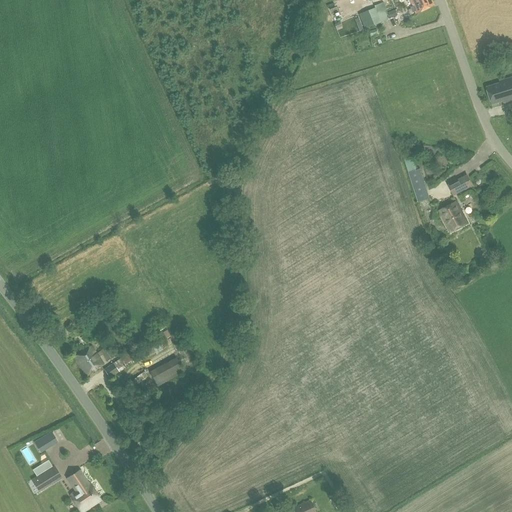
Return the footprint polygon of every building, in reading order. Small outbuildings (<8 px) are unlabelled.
[(405,0),(406,1),(407,0),(410,0),(413,6),(410,7),(412,12),(415,11),(416,13),(434,5),(431,0),(405,0)] [(368,27),(381,22),(377,13),(375,7),(362,12),(368,27)] [(486,87),(491,104),(492,104),(492,106),(498,104),(498,102),(502,101),(503,102),(511,99),(511,77),(499,81),(500,83),(486,87)] [(413,153),(403,156),(406,165),(408,172),(418,202),(429,198),(420,169),(418,169),(416,162),(413,153)] [(448,185),(453,195),(472,185),(467,175),(448,185)] [(438,210),(450,233),(468,224),(456,201),(438,210)] [(164,340),(159,342),(163,349),(167,346),(164,340)] [(156,353),(153,347),(151,343),(138,350),(140,353),(144,360),(156,353)] [(86,375),(103,364),(92,346),(75,357),(86,375)] [(101,350),(107,361),(114,357),(114,356),(108,346),(101,350)] [(104,369),(109,378),(119,372),(138,359),(131,350),(114,362),(104,369)] [(40,451),(47,447),(42,438),(35,442),(40,451)] [(54,465),(31,479),(39,492),(62,478),(54,465)] [(88,485),(79,472),(69,479),(77,492),(88,485)] [(89,484),(88,485),(77,492),(72,496),(82,511),(100,500),(89,484)] [(342,505),(336,496),(331,499),(336,508),(342,505)] [(291,509),(292,511),(315,511),(310,500),(291,509)]
